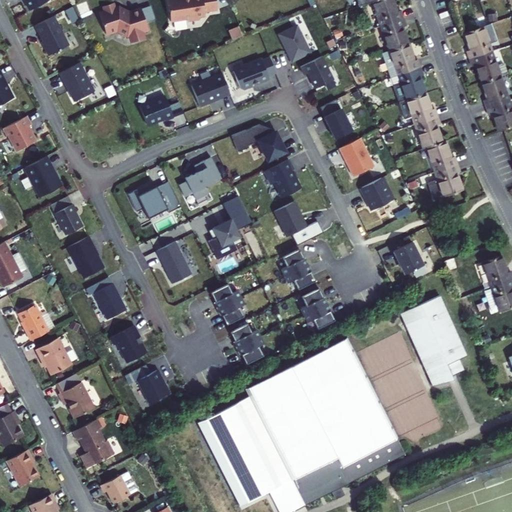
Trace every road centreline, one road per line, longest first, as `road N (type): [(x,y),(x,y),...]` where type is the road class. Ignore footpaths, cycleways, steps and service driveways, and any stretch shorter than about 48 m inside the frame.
road 1 (residential): [(91,184),(163,147),(274,104),(288,106),(358,244),(354,277)]
road 2 (residential): [(421,0),(463,117),(511,217)]
road 3 (residential): [(91,184),(172,341),(197,357)]
road 4 (residential): [(0,335),(87,511)]
road 5 (residential): [(0,16),(91,184)]
